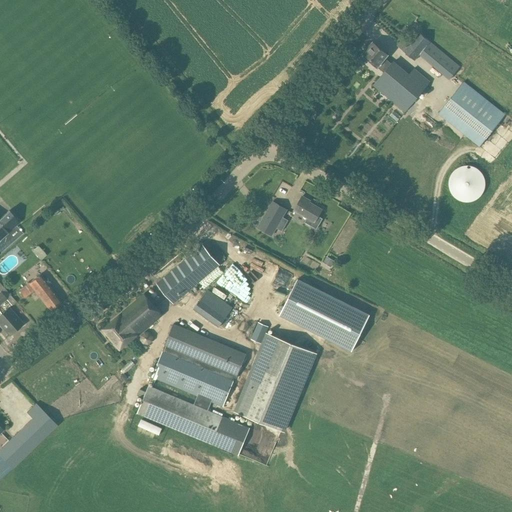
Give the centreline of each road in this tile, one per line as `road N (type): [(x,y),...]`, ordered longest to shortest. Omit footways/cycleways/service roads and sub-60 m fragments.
road 1 (residential): [(0,376),(127,281),(241,171)]
road 2 (unclassified): [(511,286),(262,148)]
road 3 (unclassified): [(262,148),(378,0)]
